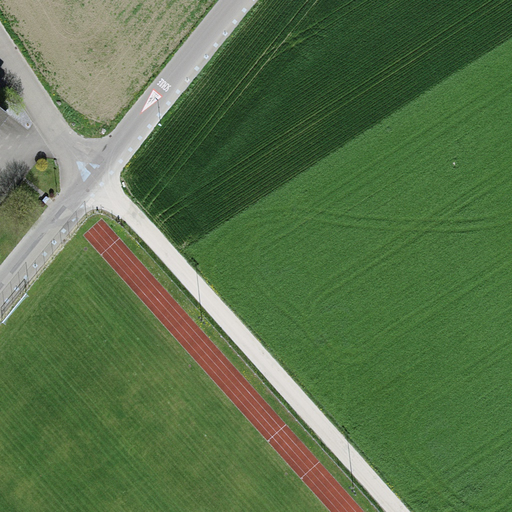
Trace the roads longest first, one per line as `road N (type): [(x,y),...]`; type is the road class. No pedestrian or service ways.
road 1 (unclassified): [(93,185),(402,511)]
road 2 (residential): [(93,185),(239,0)]
road 3 (residential): [(0,48),(93,185)]
road 4 (residential): [(0,294),(93,185)]
